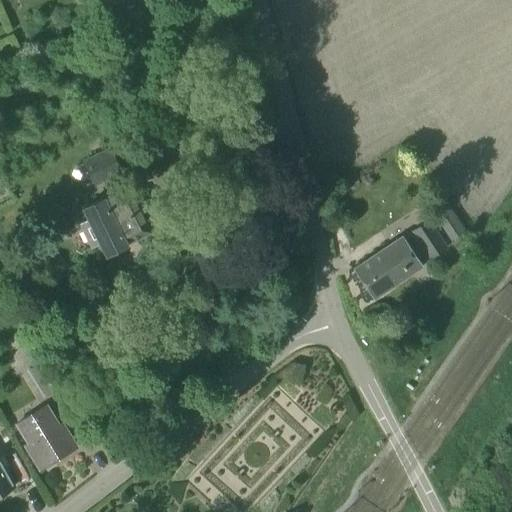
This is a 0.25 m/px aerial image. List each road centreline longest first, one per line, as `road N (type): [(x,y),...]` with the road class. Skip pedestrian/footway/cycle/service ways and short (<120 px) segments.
road 1 (unclassified): [(339,323),(253,0)]
road 2 (unclassified): [(69,511),(281,349),(339,323)]
road 3 (unclassified): [(433,511),(339,323)]
